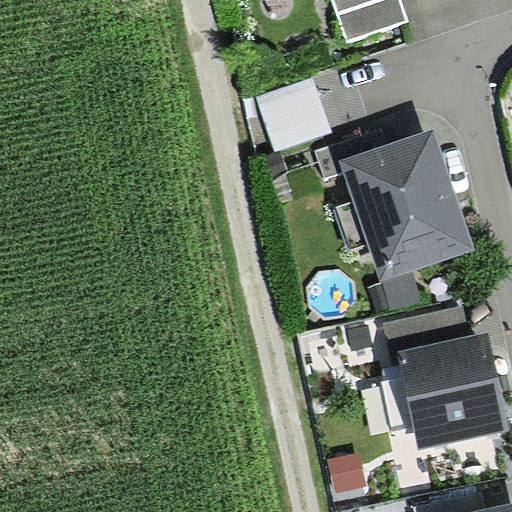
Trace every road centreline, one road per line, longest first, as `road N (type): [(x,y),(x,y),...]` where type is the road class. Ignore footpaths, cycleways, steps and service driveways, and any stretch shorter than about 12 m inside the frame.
road 1 (track): [(195,0),(305,511)]
road 2 (residential): [(464,51),(511,267)]
road 3 (residential): [(464,51),(292,109)]
